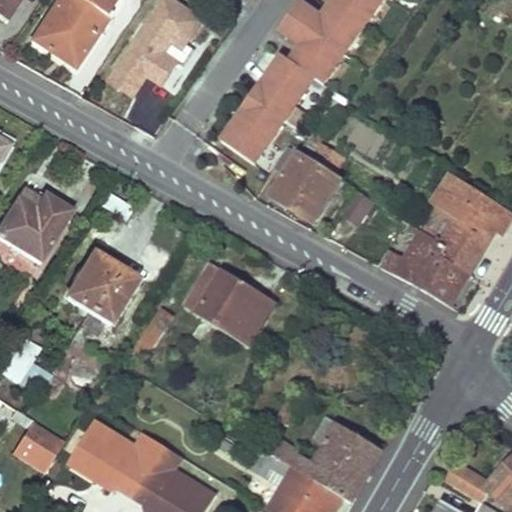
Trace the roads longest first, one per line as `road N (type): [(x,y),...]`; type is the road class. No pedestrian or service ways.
road 1 (tertiary): [(0,82),(405,308),(464,363)]
road 2 (tertiary): [(380,511),(464,363)]
